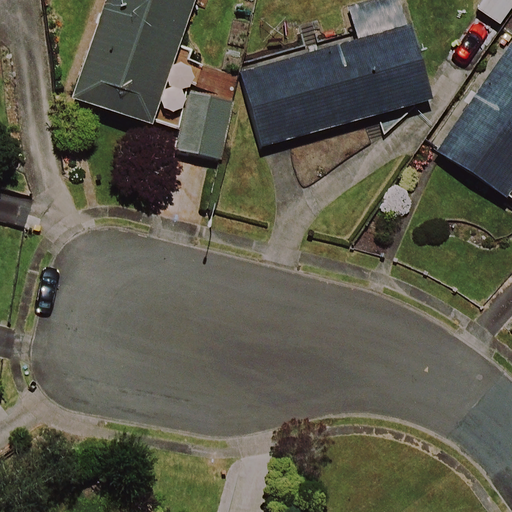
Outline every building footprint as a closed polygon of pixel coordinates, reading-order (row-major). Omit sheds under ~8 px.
[(103,0),(69,109),(172,142),(198,61),(173,53),(190,0),(103,0)] [(424,108),(393,0),(390,0),(344,13),(355,49),(241,81),(262,154),(424,108)] [(511,6),(511,0),(482,0),(471,14),(493,31),(511,6)] [(511,50),(504,45),(430,158),(511,211),(511,50)] [(228,104),(190,95),(175,156),(213,165),(228,104)]
